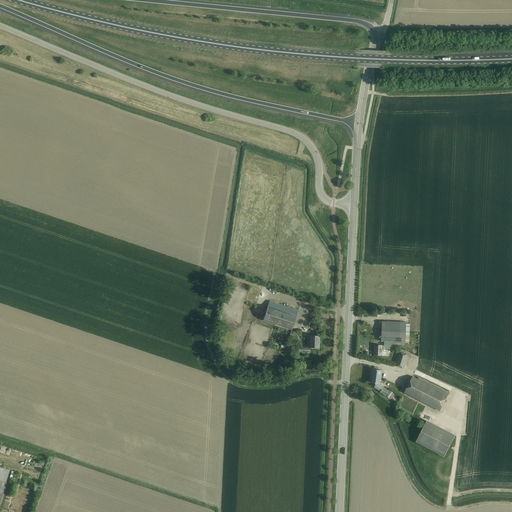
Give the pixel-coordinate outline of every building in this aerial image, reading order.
[(263,320),(287,328),(291,330),(298,310),(269,301),(263,320)] [(373,355),(378,356),(385,356),(385,355),(385,352),(383,352),(383,349),(391,350),(391,345),(404,345),(405,342),(409,342),(409,324),(405,324),(405,322),(381,321),(381,341),(384,342),(384,346),(374,345),(373,355)] [(298,352),(307,353),(310,353),(311,348),(319,348),(320,336),(319,336),(309,335),(309,340),(308,340),(308,343),(309,343),(309,348),(299,347),(298,352)] [(399,352),(394,366),(403,369),(408,355),(399,352)] [(379,385),(380,384),(382,370),(371,369),(369,383),(375,384),(374,388),(380,391),(380,392),(386,396),(389,392),(379,385)] [(404,393),(440,411),(449,393),(448,395),(413,376),(404,393)] [(417,442),(444,456),(454,436),(427,422),(417,442)] [(0,503),(7,482),(6,482),(10,470),(0,467),(0,503)]
